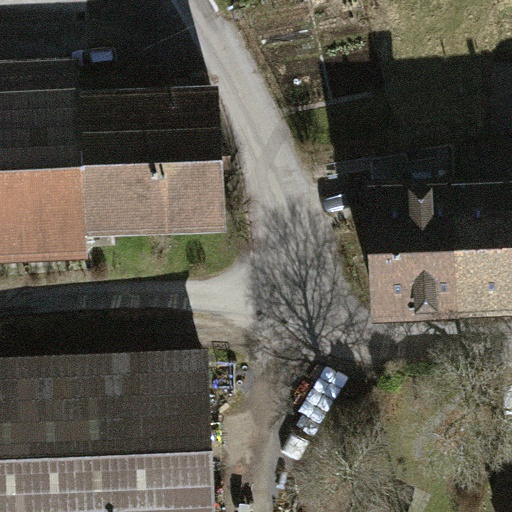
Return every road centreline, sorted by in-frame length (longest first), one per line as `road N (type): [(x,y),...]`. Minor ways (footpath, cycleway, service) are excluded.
road 1 (unclassified): [(294,292),(255,142),(186,0)]
road 2 (unclassified): [(294,292),(0,303)]
road 3 (unclassified): [(511,343),(393,344),(336,328),(294,292)]
road 4 (track): [(258,511),(251,440),(295,350),(294,292)]
